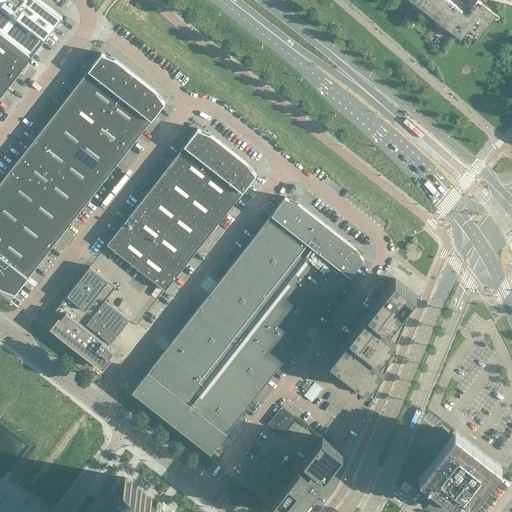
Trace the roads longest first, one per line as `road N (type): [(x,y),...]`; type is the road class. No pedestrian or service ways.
road 1 (unclassified): [(206,488),(383,265),(380,235),(286,168)]
road 2 (secondary): [(217,0),(370,122),(475,236)]
road 3 (secondary): [(507,195),(359,69),(263,0)]
road 4 (unclassified): [(475,236),(458,256),(346,511)]
road 5 (unclassified): [(95,403),(286,168)]
road 6 (unclassified): [(10,334),(192,101)]
road 7 (unclassified): [(369,511),(485,251)]
road 8 (unclassified): [(0,139),(90,21)]
road 9 (unclassified): [(192,101),(90,21)]
